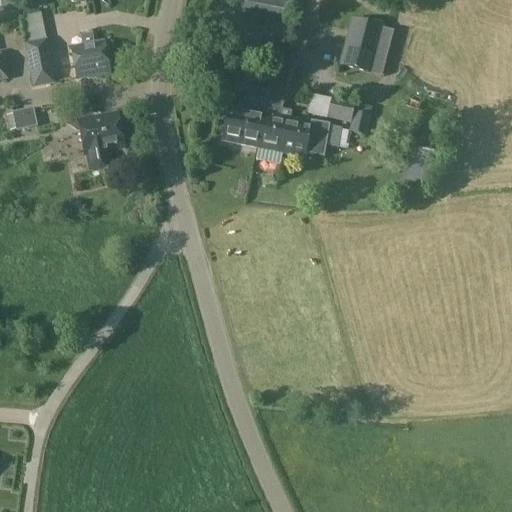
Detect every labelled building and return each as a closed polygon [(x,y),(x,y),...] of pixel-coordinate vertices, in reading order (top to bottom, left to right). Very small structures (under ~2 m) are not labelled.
[(16,8),(14,0),(0,0),(0,3),(1,10),(16,8)] [(241,0),(239,11),(285,20),(288,0),(241,0)] [(36,11),(7,19),(12,39),(42,31),(36,11)] [(383,30),(352,22),(340,67),(371,75),(383,30)] [(93,46),(92,36),(78,39),(80,48),(68,50),(74,82),(109,77),(103,44),(93,46)] [(52,85),(44,42),(25,45),(32,89),(52,85)] [(210,57),(206,81),(223,84),(227,60),(210,57)] [(268,93),(265,106),(263,115),(289,121),(291,113),(281,111),(283,101),(286,101),(294,67),(274,63),(268,93)] [(52,115),(71,108),(64,89),(45,97),(52,115)] [(229,108),(221,144),(255,151),(263,115),(265,106),(268,93),(246,89),(242,110),(229,108)] [(305,95),(304,111),(322,112),(322,96),(305,95)] [(331,101),(326,120),(350,126),(353,113),(355,106),(332,100),(331,101)] [(355,106),(353,113),(370,117),(372,110),(362,107),(355,106)] [(350,126),(351,126),(349,134),(351,134),(367,138),(372,118),(370,117),(353,113),(350,126)] [(289,121),(263,115),(255,151),(282,156),(282,155),(289,121)] [(117,116),(78,123),(85,156),(87,155),(90,173),(112,168),(109,153),(124,150),(117,116)] [(310,125),(289,121),(282,155),(304,160),(305,156),(322,159),(329,127),(310,123),(310,125)]
